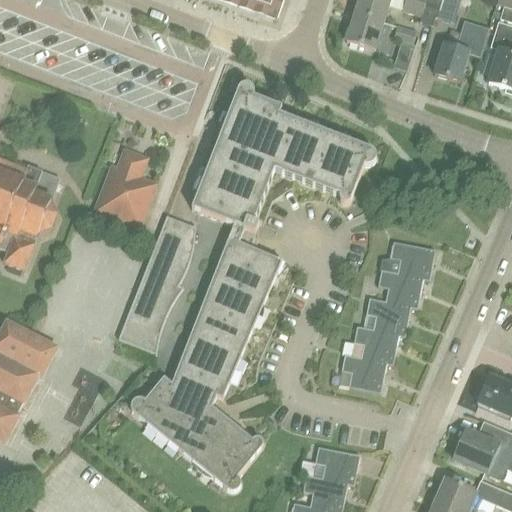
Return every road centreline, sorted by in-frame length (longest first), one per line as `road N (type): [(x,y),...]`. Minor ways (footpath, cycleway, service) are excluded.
road 1 (residential): [(422,431),(298,395),(295,368),(327,275),(317,242)]
road 2 (unclassified): [(511,158),(295,69)]
road 3 (unclassified): [(422,431),(511,228)]
road 4 (unclassified): [(295,69),(115,0)]
